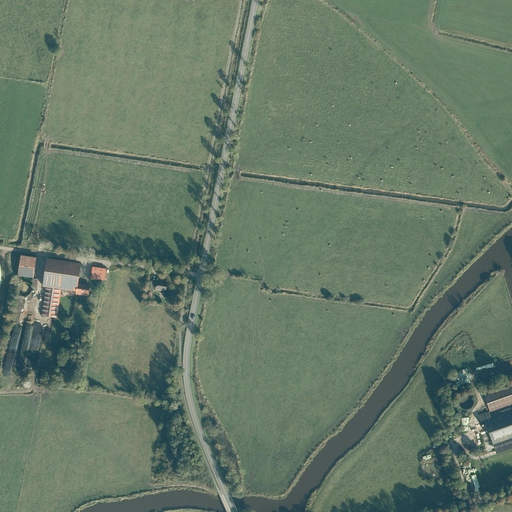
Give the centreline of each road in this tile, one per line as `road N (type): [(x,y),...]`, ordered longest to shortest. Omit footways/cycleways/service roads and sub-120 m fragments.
road 1 (tertiary): [(201,275),(256,0)]
road 2 (tertiary): [(233,511),(188,389),(201,275)]
road 3 (unclassified): [(0,247),(201,275)]
